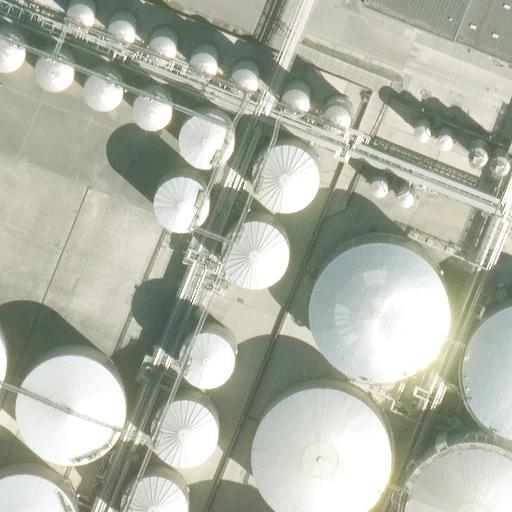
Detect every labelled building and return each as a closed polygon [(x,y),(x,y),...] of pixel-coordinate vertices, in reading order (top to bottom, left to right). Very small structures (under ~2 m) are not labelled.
[(63,0),(63,1),(61,6),(62,10),(63,14),(66,18),(70,20),(74,21),(79,21),(83,19),(86,16),(88,13),(90,8),(89,4),(87,0),(63,0)] [(511,0),(362,0),(361,3),(511,62),(511,0)] [(115,10),(110,11),(107,14),(105,18),(104,22),(104,26),(105,31),(108,34),(112,36),(116,37),(121,37),(125,36),(128,33),(131,29),(132,25),(131,20),(130,16),(127,13),(123,10),(119,9),(115,10)] [(1,24),(0,24),(0,62),(4,63),(10,63),(16,60),(21,56),(24,51),(26,45),(25,39),(23,33),(19,28),(14,25),(8,24),(1,24)] [(154,25),(150,27),(147,30),(144,34),(143,38),(144,42),(145,46),(148,50),(152,52),(156,53),(161,53),(165,51),(168,49),(170,45),(172,41),(171,36),(170,32),(167,29),(163,26),(159,25),(154,25)] [(196,42),(192,43),(188,46),(186,50),(185,54),(185,59),(187,63),(190,66),(193,69),(198,70),(202,69),(206,68),(210,65),(212,61),(213,57),(213,53),(211,48),(208,45),(205,43),(200,42),(196,42)] [(49,44),(43,46),(38,50),(35,55),(33,61),(33,67),(36,73),(40,78),(45,81),(51,83),(57,82),(63,80),(68,76),(71,71),(73,65),(72,59),(70,53),(66,48),(61,45),(55,43),(49,44)] [(237,58),(233,59),(230,62),(227,66),(226,70),(226,75),(228,79),(231,82),(235,84),(239,86),(243,85),(247,84),(251,81),(253,77),(254,73),(254,68),(252,64),(250,61),(246,59),(242,57),(237,58)] [(99,64),(94,66),(89,70),(86,75),(84,81),(84,87),(87,93),(91,98),(96,101),(102,103),(108,102),(114,100),(119,96),(122,91),(124,85),(123,79),(121,73),(117,68),(112,65),(106,63),(99,64)] [(289,79),(285,80),(281,83),(279,87),(278,91),(278,96),(280,100),(282,103),(286,106),(291,107),(295,106),(299,105),(302,102),(305,98),(306,94),(306,90),(304,85),(301,82),(297,80),(293,79),(289,79)] [(148,84),(143,86),(138,90),(135,95),(133,101),(133,108),(136,113),(140,118),(145,121),(151,123),(157,123),(163,120),(168,116),(171,111),(173,105),(172,99),(170,93),(166,88),(161,85),(155,84),(148,84)] [(331,94),(326,96),(323,99),(321,103),(320,107),(320,111),(321,115),(324,119),(328,121),(332,122),(337,122),(341,120),(344,117),(347,114),(348,109),(347,105),(346,101),(343,98),(339,95),(335,94),(331,94)] [(176,117),(169,130),(168,144),(175,155),(186,162),(198,165),(211,161),(224,144),(224,129),(219,120),(208,111),(191,109),(176,117)] [(419,117),(416,118),(414,120),(412,122),(412,125),(412,128),(413,130),(415,133),(417,134),(420,135),(423,135),(425,134),(427,132),(429,129),(430,127),(430,124),(428,121),(427,119),(424,118),(422,117),(419,117)] [(440,126),(438,127),(435,129),(434,132),(433,134),(433,137),(434,140),(436,142),(439,144),(441,144),(444,144),(447,143),(449,141),(450,139),(451,136),(451,133),(450,131),(448,128),(446,127),(443,126),(440,126)] [(473,139),(470,140),(468,142),(467,145),(466,147),(466,150),(467,153),(469,155),(471,156),(474,157),(477,157),(480,156),(482,154),(483,152),(484,149),(484,146),(483,144),(481,141),(479,140),(476,139),(473,139)] [(242,182),(247,193),(255,202),(266,207),(274,209),(286,207),(292,205),(304,195),(309,184),(311,176),(308,160),(298,147),(284,140),(267,140),(252,149),(245,158),(241,170),(242,182)] [(495,147),(493,148),(491,150),(489,153),(488,155),(489,158),(490,161),(491,163),(494,165),(497,165),(499,165),(502,164),(504,162),(506,160),(506,157),(506,154),(505,152),(503,150),(501,148),(498,147),(495,147)] [(148,178),(141,191),(140,205),(147,216),(157,223),(169,226),(183,222),(195,206),(195,190),(191,181),(179,172),(163,170),(148,178)] [(376,172),(374,173),(371,175),(370,177),(369,180),(369,183),(370,185),(372,188),(374,189),(377,190),(380,190),(383,189),(385,187),(386,184),(387,182),(387,179),(386,176),(384,174),(382,173),(379,172),(376,172)] [(401,183),(398,184),(396,186),(394,188),(394,191),(394,194),(395,196),(397,198),(399,200),(402,201),(405,201),(407,200),(409,198),(411,195),(412,193),(412,190),(410,187),(409,185),(406,183),(404,183),(401,183)] [(213,259),(218,271),(226,279),(237,285),(245,286),(257,285),(264,282),(276,272),(281,261),(282,254),(279,237),(270,225),(255,217),(238,218),(223,226),(216,236),(213,247),(213,259)] [(360,232),(340,240),(324,254),(312,272),(306,293),(308,315),(316,335),(330,351),(348,363),(369,368),(390,367),(411,359),(427,345),(439,327),(444,306),(443,285),(435,264),(421,248),(403,236),(382,231),(360,232)] [(511,293),(492,301),(475,315),(464,333),(458,354),(460,375),(468,396),(481,412),(500,424),(511,426),(511,293)] [(181,339),(174,352),(173,366),(180,377),(190,384),(202,387),(216,383),(228,367),(228,351),(224,342),(212,333),(196,331),(181,339)] [(58,342),(42,349),(29,360),(19,374),(15,391),(16,409),(22,425),(33,438),(48,447),(65,452),(82,451),(99,444),(112,433),(121,419),(126,402),(125,384),(118,368),(107,355),(92,346),(76,341),(58,342)] [(303,378),(283,386),(267,400),(255,418),(250,439),(251,461),(259,481),(273,497),(291,509),(302,511),(336,511),(354,505),(370,491),(382,473),(387,452),(386,431),(378,411),(364,394),(346,382),(325,377),(303,378)] [(142,434),(147,445),(155,454),(166,459),(174,461),(186,459),(192,457),(204,446),(210,435),(211,428),(208,412),(198,399),(184,392),(167,392),(152,401),(145,410),(141,421),(142,434)] [(456,439),(436,447),(419,460),(407,479),(402,500),(402,511),(511,511),(511,451),(498,443),(477,437),(456,439)] [(10,462),(0,465),(0,511),(76,511),(76,504),(70,488),(59,475),(44,465),(27,461),(10,462)] [(111,510),(111,511),(178,511),(180,505),(177,489),(168,476),(153,469),(136,469),(121,477),(114,487),(111,498),(111,510)]
